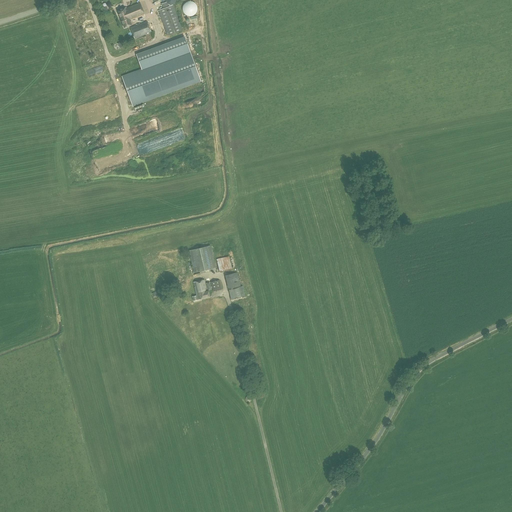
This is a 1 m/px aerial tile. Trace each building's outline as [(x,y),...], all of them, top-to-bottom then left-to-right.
[(163,8),(158,10),(168,39),(184,33),(173,4),(175,4),(175,0),(166,0),(167,2),(161,4),(163,8)] [(130,20),(134,19),(144,15),(140,3),(125,8),(118,10),(123,24),(125,29),(132,26),(130,20)] [(151,32),(147,20),(130,27),(135,39),(151,32)] [(133,105),(201,80),(186,38),(137,55),(143,70),(123,77),(133,105)] [(189,251),(194,273),(216,267),(210,246),(189,251)] [(216,259),(219,271),(232,269),(229,256),(216,259)] [(225,275),(231,299),(246,296),(243,285),(241,286),(237,272),(225,275)] [(222,289),(219,280),(211,282),(212,287),(211,287),(210,282),(206,283),(207,288),(206,288),(204,280),(194,282),(197,295),(192,296),(193,301),(210,297),(209,290),(207,291),(207,290),(208,289),(208,290),(211,289),(211,288),(212,288),(213,291),(222,289)] [(152,293),(154,297),(167,293),(165,288),(152,293)]
